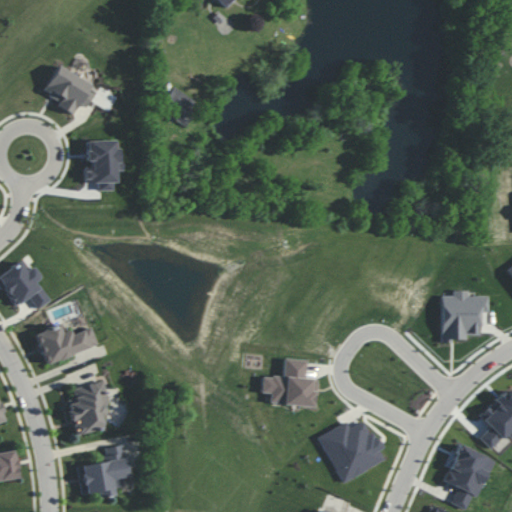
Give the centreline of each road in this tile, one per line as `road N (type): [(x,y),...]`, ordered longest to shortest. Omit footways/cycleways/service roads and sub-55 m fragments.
road 1 (residential): [(0,234),(24,184),(45,175),(51,156),(38,126),(2,135),(3,172),(24,184)]
road 2 (residential): [(385,511),(445,393),(511,346)]
road 3 (residential): [(0,333),(22,362),(52,460),(53,511)]
